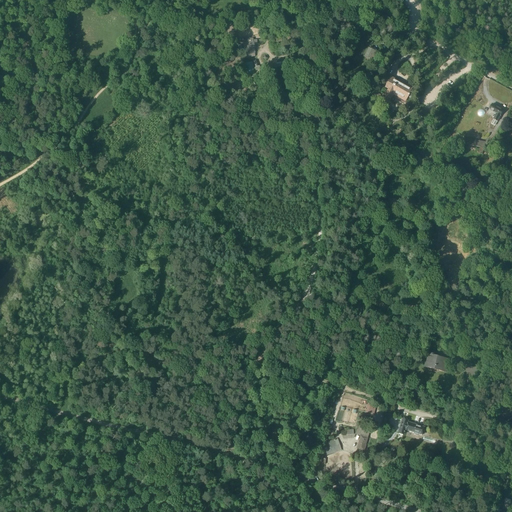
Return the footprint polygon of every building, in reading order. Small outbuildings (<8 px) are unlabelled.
[(508,47),(503,48),(502,50),(503,53),(504,54),(506,54),(506,52),(511,51),(511,49),(511,48),(511,46),(508,46),(508,47)] [(372,53),(368,51),(366,57),(372,60),(376,53),(373,51),(372,53)] [(406,87),(391,77),(384,90),(385,91),(382,96),(379,101),(379,103),(386,107),(394,94),(405,100),(408,96),(413,87),(408,84),(406,87)] [(382,96),(366,87),(363,92),(379,101),(382,96)] [(504,111),(493,104),(489,110),(497,114),(494,119),(497,121),(500,116),(501,116),(504,111)] [(357,117),(351,115),(347,122),(353,125),(357,117)] [(485,143),(467,140),(466,145),(484,148),(485,143)] [(459,247),(453,244),(446,245),(444,248),(444,249),(446,252),(445,253),(445,255),(446,257),(449,259),(449,260),(452,261),(453,261),(458,264),(462,258),(465,252),(466,251),(460,248),(460,247),(459,247)] [(470,255),(465,252),(462,258),(467,261),(470,255)] [(509,268),(503,264),(500,268),(506,272),(509,268)] [(434,354),(428,353),(426,360),(427,360),(426,364),(425,368),(430,369),(431,366),(439,368),(440,368),(441,363),(444,364),(444,363),(445,363),(446,358),(433,356),(434,354)] [(444,364),(441,363),(440,368),(439,368),(439,371),(446,372),(448,363),(445,363),(444,363),(444,364)] [(408,421),(402,419),(398,433),(404,435),(405,430),(407,422),(408,422),(408,421)] [(408,422),(407,422),(405,430),(414,433),(413,434),(418,435),(418,434),(422,435),(424,427),(408,422)] [(345,427),(346,436),(353,435),(353,427),(345,427)] [(362,430),(360,437),(367,439),(369,432),(364,431),(362,430)] [(367,439),(360,437),(358,443),(357,449),(358,449),(364,451),(367,439)] [(341,450),(338,440),(323,444),(322,449),(324,455),(341,450)] [(510,505),(505,504),(503,509),(511,511),(511,502),(510,505)]
